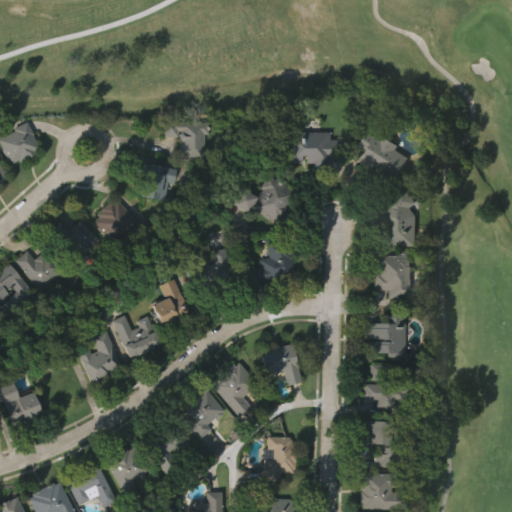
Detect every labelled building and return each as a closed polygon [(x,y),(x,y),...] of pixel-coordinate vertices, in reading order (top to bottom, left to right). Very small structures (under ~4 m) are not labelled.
[(9,163),(0,144),(0,136),(14,129),(13,127),(26,120),(33,133),(32,134),(38,145),(37,149),(34,150),(36,154),(19,162),(17,159),(9,163)] [(204,157),(178,157),(178,135),(163,135),(163,120),(207,120),(207,133),(203,133),(204,157)] [(339,138),(338,156),(329,156),(329,171),(312,171),(313,162),(306,162),(305,154),(301,154),(301,162),(287,162),(287,130),(329,131),(329,138),(339,138)] [(396,178),(393,175),(389,181),(360,162),(368,150),(360,145),(370,131),(381,139),(385,134),(399,144),(397,148),(410,157),(396,178)] [(164,200),(142,195),(146,176),(136,174),(139,160),(175,167),(172,182),(167,181),(164,200)] [(242,186),(257,196),(262,188),(260,187),(267,174),(297,192),(278,224),(251,208),(248,213),(232,203),(242,186)] [(386,223),(379,213),(389,205),(385,199),(406,188),(417,203),(411,206),(416,215),(416,245),(385,244),(386,223)] [(92,221),(98,216),(96,213),(101,209),(100,208),(110,200),(113,203),(117,199),(137,222),(127,231),(124,229),(111,241),(92,221)] [(46,229),(57,219),(66,230),(80,218),(98,238),(83,252),(88,257),(78,265),(46,229)] [(259,258),(268,256),(265,243),(287,238),(295,272),(253,283),(250,269),(260,266),(259,258)] [(232,280),(215,283),(217,290),(207,292),(205,283),(197,285),(191,253),(203,250),(206,263),(213,262),(211,250),(225,247),(232,280)] [(15,259),(27,250),(33,258),(41,252),(43,253),(50,248),(65,268),(39,289),(15,259)] [(387,297),(387,289),(373,288),(373,272),(379,272),(379,265),(376,264),(377,253),(401,253),(401,250),(411,250),(411,297),(387,297)] [(0,269),(8,263),(34,295),(8,317),(0,307),(0,303),(1,302),(0,300),(0,269)] [(151,303),(164,297),(159,284),(173,277),(189,314),(167,323),(166,321),(162,323),(161,321),(160,322),(151,303)] [(152,344),(153,347),(134,355),(133,352),(128,355),(111,320),(123,314),(130,329),(138,325),(135,319),(146,314),(152,329),(153,328),(159,342),(152,344)] [(366,351),(366,340),(387,340),(387,337),(365,337),(365,320),(379,320),(379,314),(404,314),(404,357),(385,357),(386,351),(366,351)] [(93,386),(77,351),(79,350),(79,349),(83,347),(85,347),(88,346),(90,353),(97,350),(91,336),(105,330),(121,368),(110,373),(111,376),(100,381),(101,383),(93,386)] [(267,380),(260,346),(278,342),(278,344),(291,341),(300,380),(286,384),(282,370),(274,372),(275,378),(267,380)] [(239,414),(212,383),(216,379),(215,378),(233,362),(235,364),(238,361),(261,387),(251,396),(247,391),(241,396),(250,405),(239,414)] [(363,399),(364,382),(381,382),(381,378),(370,378),(370,362),(389,362),(389,370),(410,370),(410,408),(376,407),(376,399),(363,399)] [(17,396),(32,390),(40,411),(26,416),(28,420),(13,425),(0,391),(0,385),(11,381),(17,396)] [(200,435),(178,411),(183,406),(182,405),(198,392),(199,393),(205,388),(223,409),(220,412),(222,414),(217,418),(215,415),(207,422),(211,426),(200,435)] [(166,472),(142,436),(149,431),(148,429),(158,422),(160,424),(172,416),(189,441),(179,448),(177,445),(169,450),(178,464),(166,472)] [(375,465),(376,442),(360,442),(360,419),(392,419),(391,429),(397,429),(397,442),(388,441),(388,446),(400,446),(400,465),(375,465)] [(280,483),(263,481),(265,457),(271,458),(272,448),(267,447),(269,434),(291,436),(291,441),(294,441),(294,447),(297,448),(296,460),(295,460),(294,470),(281,469),(280,483)] [(148,470),(131,479),(132,481),(120,488),(106,462),(111,459),(109,454),(126,445),(127,448),(134,444),(148,470)] [(115,499),(101,507),(94,494),(77,504),(64,481),(96,464),(115,499)] [(362,507),(362,501),(359,501),(359,476),(363,476),(363,471),(398,472),(398,486),(391,486),(391,490),(402,490),(402,507),(362,507)] [(73,511),(34,511),(28,498),(32,496),(30,492),(52,482),(53,484),(58,481),(73,511)] [(189,511),(189,499),(202,499),(202,501),(205,501),(205,490),(220,489),(220,511),(189,511)] [(256,511),(257,496),(291,497),(291,504),(294,504),(293,511),(256,511)] [(23,511),(0,511),(0,502),(8,498),(9,500),(16,497),(23,511)]
